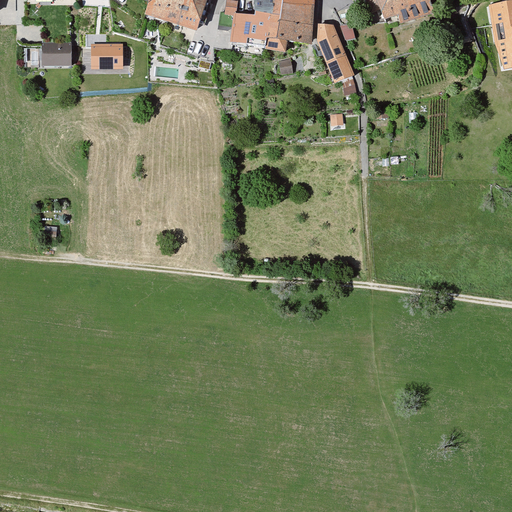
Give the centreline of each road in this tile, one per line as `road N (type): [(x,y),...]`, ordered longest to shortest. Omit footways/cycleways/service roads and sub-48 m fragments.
road 1 (track): [(511,303),(0,252)]
road 2 (track): [(0,493),(132,511)]
